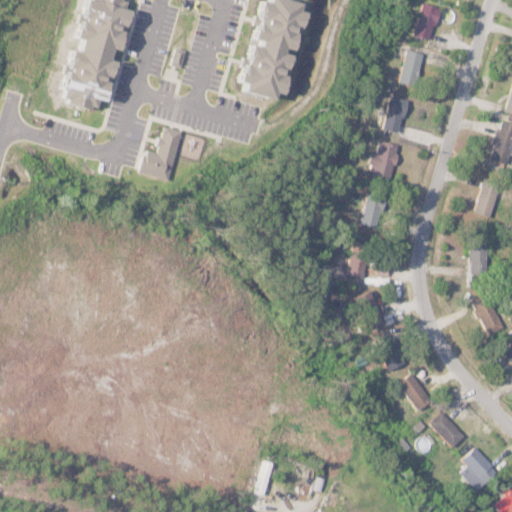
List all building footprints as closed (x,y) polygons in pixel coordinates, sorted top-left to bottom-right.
[(406,36),(423,43),(437,11),(420,4),(406,36)] [(394,81),(411,86),(419,56),(403,51),(394,81)] [(500,112),(511,115),(511,79),(510,79),(500,112)] [(380,132),(396,134),(401,101),(385,98),(380,132)] [(487,155),(511,160),(511,125),(495,121),(487,155)] [(393,145),(371,142),(365,178),(387,182),(393,145)] [(486,219),(496,184),(479,180),(470,215),(486,219)] [(482,242),(464,242),(464,287),(482,287),(482,242)] [(359,279),(365,248),(348,245),(342,275),(359,279)] [(378,326),(370,295),(354,298),(362,330),(378,326)] [(481,336),(497,330),(485,297),(468,304),(481,336)] [(370,341),(384,372),(400,364),(386,334),(370,341)] [(511,343),(509,341),(497,353),(511,367),(511,343)] [(428,403),(407,375),(394,384),(414,412),(428,403)] [(425,424),(449,448),(461,436),(437,413),(425,424)] [(458,458),(472,479),(468,482),(472,488),(492,476),(474,447),(458,458)] [(263,459),(272,461),(263,493),(255,491),(263,459)] [(317,475),(324,477),(321,490),(314,488),(317,475)] [(511,511),(511,487),(498,498),(508,511),(511,511)]
